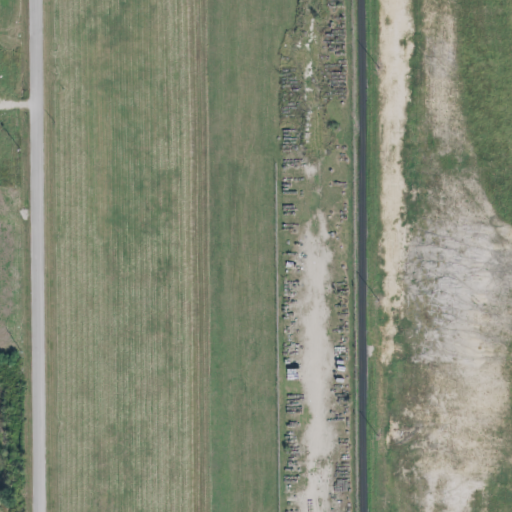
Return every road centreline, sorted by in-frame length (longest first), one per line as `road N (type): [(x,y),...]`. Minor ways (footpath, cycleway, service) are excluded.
road 1 (residential): [(41,511),(39,0)]
road 2 (track): [(367,511),(366,0)]
road 3 (track): [(407,511),(415,272)]
road 4 (track): [(367,283),(479,265),(511,268)]
